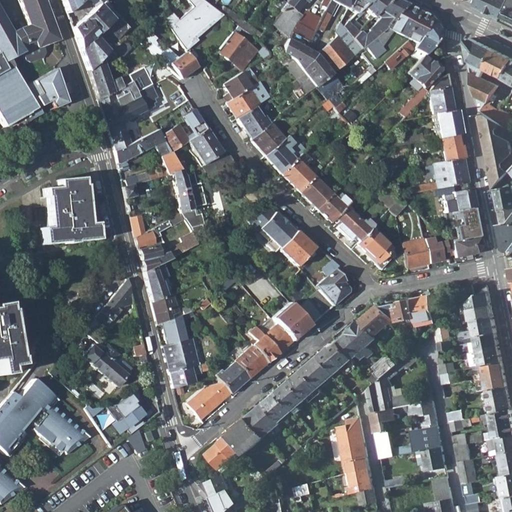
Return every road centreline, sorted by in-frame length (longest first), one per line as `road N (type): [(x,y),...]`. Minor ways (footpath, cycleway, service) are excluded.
road 1 (residential): [(197,87),(257,176),(361,271),(372,292)]
road 2 (secondary): [(495,265),(454,45),(457,13)]
road 3 (residential): [(372,292),(175,450)]
road 4 (residential): [(130,268),(175,450)]
road 5 (residential): [(427,351),(461,511)]
road 6 (residential): [(130,268),(115,273),(36,373)]
road 7 (residential): [(94,136),(52,0)]
road 8 (residential): [(94,136),(130,268)]
road 9 (residential): [(372,292),(495,265)]
road 10 (residential): [(362,394),(385,511)]
